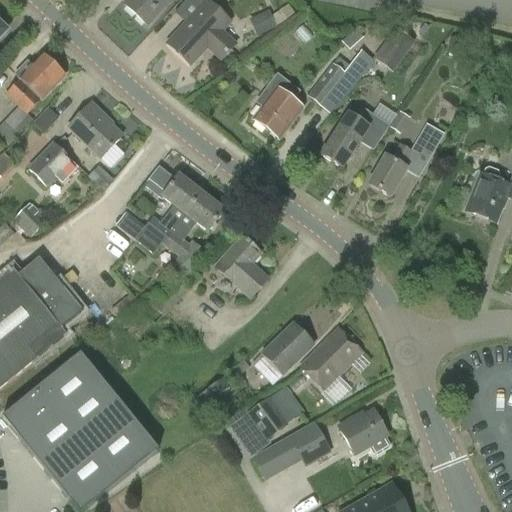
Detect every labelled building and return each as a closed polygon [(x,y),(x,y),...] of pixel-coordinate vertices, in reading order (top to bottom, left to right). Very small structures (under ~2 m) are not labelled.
[(127,0),(122,7),(147,30),(174,0),(127,0)] [(189,0),(187,2),(198,12),(167,47),(191,69),(207,50),(221,63),(236,47),(222,34),(231,25),(213,8),(220,0),(189,0)] [(248,21),(256,39),(276,30),(268,13),(248,21)] [(372,61),(392,75),(414,44),(394,30),(372,61)] [(356,31),(341,44),(349,52),(363,38),(356,31)] [(373,63),(361,53),(349,67),(338,59),(307,99),(331,117),(373,63)] [(6,97),(19,108),(0,127),(0,139),(9,147),(30,125),(33,122),(28,116),(41,102),(42,103),(65,80),(42,58),(32,69),(27,64),(15,77),(20,82),(6,97)] [(254,105),(262,111),(253,123),(279,143),(303,112),(292,104),(300,94),(276,76),(254,105)] [(103,159),(122,140),(103,121),(105,120),(91,106),(67,131),(88,151),(92,148),(103,159)] [(45,109),(33,122),(30,125),(42,136),(57,120),(45,109)] [(349,116),(339,131),(322,158),(342,171),(360,144),(372,152),(388,127),(363,111),(357,121),(349,116)] [(400,148),(392,162),(386,159),(369,188),(390,200),(406,173),(418,181),(444,137),(426,126),(410,153),(400,148)] [(62,187),(78,172),(54,148),(29,173),(47,190),(55,181),(62,187)] [(0,159),(0,182),(15,167),(4,155),(0,159)] [(87,178),(103,192),(113,180),(98,167),(87,178)] [(485,171),(482,178),(479,177),(464,214),(495,226),(504,202),(511,204),(511,174),(507,188),(496,184),(499,177),(497,173),(488,169),(485,171)] [(153,258),(162,246),(201,196),(178,179),(162,200),(174,209),(159,227),(153,221),(135,244),(153,258)] [(201,196),(162,246),(179,260),(170,270),(184,281),(204,256),(192,246),(189,249),(182,243),(196,226),(207,235),(223,214),(201,196)] [(46,225),(27,207),(9,226),(19,237),(23,233),(31,240),(46,225)] [(5,227),(0,230),(0,249),(14,237),(5,227)] [(251,267),(260,257),(242,241),(215,271),(250,302),(268,282),(251,267)] [(0,282),(0,390),(64,338),(60,332),(81,315),(38,262),(16,279),(12,274),(0,282)] [(155,327),(189,292),(175,279),(149,306),(153,310),(145,318),(137,310),(120,327),(132,339),(138,333),(145,340),(157,328),(155,327)] [(134,293),(109,312),(115,320),(140,301),(134,293)] [(282,379),(313,350),(292,328),(261,357),(282,379)] [(324,394),(362,356),(338,332),(300,371),(324,394)] [(75,511),(84,511),(157,453),(79,357),(1,421),(75,511)] [(204,417),(216,408),(212,403),(230,390),(222,380),(193,401),(204,417)] [(287,427),(268,400),(246,416),(266,442),(287,427)] [(383,441),(386,439),(373,415),(359,423),(357,419),(337,430),(353,458),(371,448),(374,455),(376,456),(387,449),(388,448),(383,441)] [(313,425),(251,460),(264,484),(300,463),(304,470),(330,455),(313,425)] [(404,511),(391,487),(347,511),(404,511)]
